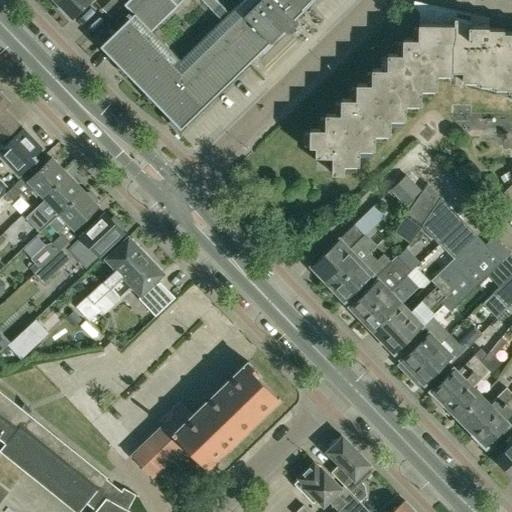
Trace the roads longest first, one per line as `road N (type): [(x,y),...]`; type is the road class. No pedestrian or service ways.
road 1 (unclassified): [(170,201),(379,0)]
road 2 (primary): [(348,382),(170,201)]
road 3 (primary): [(170,201),(0,24)]
road 4 (residential): [(212,511),(348,382)]
road 5 (primary): [(473,511),(348,382)]
